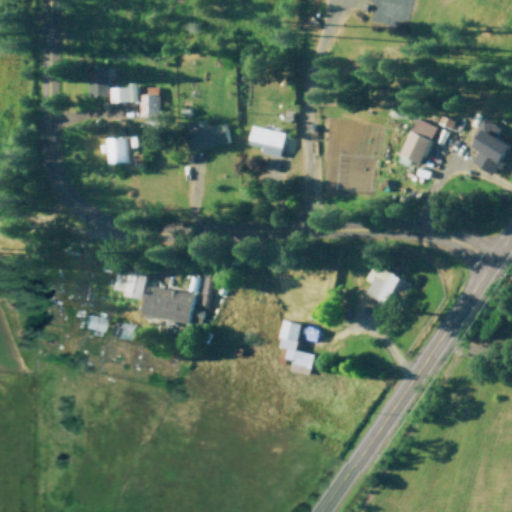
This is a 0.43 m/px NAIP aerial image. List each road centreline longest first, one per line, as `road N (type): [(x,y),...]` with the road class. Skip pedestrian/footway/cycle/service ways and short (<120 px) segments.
road 1 (residential): [(45,220),(435,233),(491,258)]
road 2 (secondary): [(316,511),(511,227)]
road 3 (residential): [(300,229),(317,43),(344,0),(322,2),(317,43)]
road 4 (residential): [(410,376),(374,330),(356,324),(309,337),(306,310),(295,298),(220,283)]
road 5 (tertiary): [(45,220),(46,0)]
road 6 (residential): [(435,233),(427,195),(440,167),(459,166),(511,191)]
